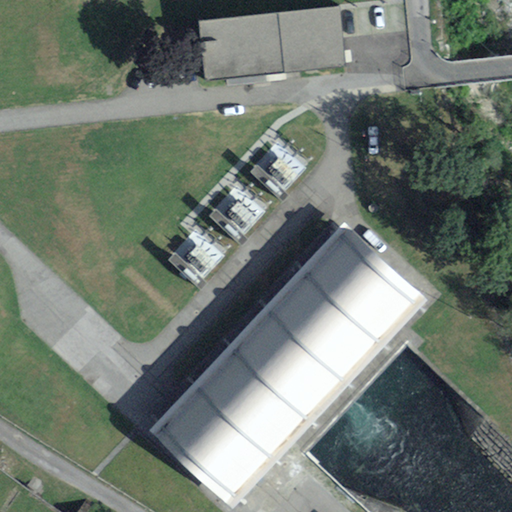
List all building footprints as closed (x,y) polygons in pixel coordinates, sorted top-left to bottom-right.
[(267,0),(206,6),(212,66),(350,53),(344,0),(267,0)] [(294,180),(278,156),(259,168),(274,192),(294,180)] [(232,196),(217,219),(246,237),(261,214),(232,196)] [(430,298),(350,221),(160,414),(240,492),(341,388),(430,298)] [(226,258),(196,234),(175,259),(205,283),(226,258)]
